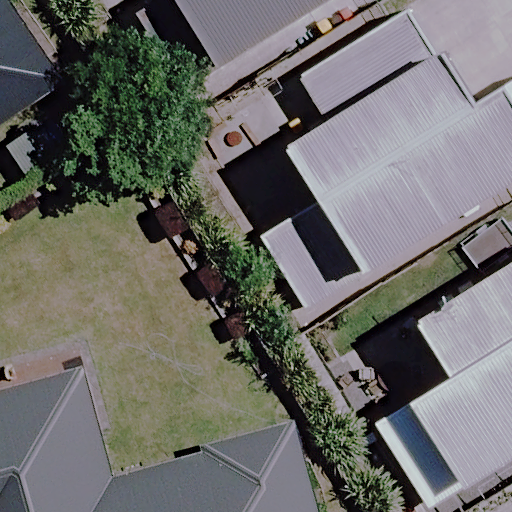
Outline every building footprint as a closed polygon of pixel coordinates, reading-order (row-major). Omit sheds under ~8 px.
[(0,0),(0,138),(65,96),(1,0),(0,0)] [(178,0),(132,29),(175,100),(339,0),(178,0)] [(511,187),(511,141),(458,56),(295,158),(326,206),(267,244),(310,313),(511,187)] [(511,460),(511,265),(419,322),(450,374),(404,402),(376,419),(432,510),(511,460)] [(111,485),(79,377),(0,400),(0,511),(319,511),(295,430),(111,485)]
